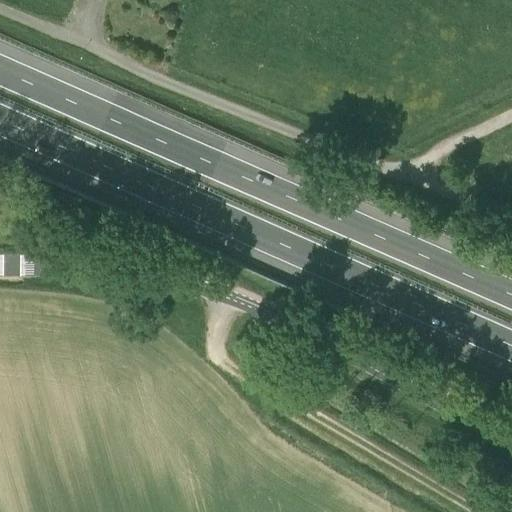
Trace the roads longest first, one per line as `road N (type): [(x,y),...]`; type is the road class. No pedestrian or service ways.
road 1 (motorway): [(0,122),(511,348)]
road 2 (motorway): [(511,292),(0,67)]
road 3 (unclassified): [(511,216),(0,9)]
road 4 (tertiary): [(511,436),(290,318),(180,279),(105,266),(0,266)]
road 5 (track): [(480,511),(217,355),(216,333),(231,297)]
road 6 (track): [(511,115),(397,172)]
